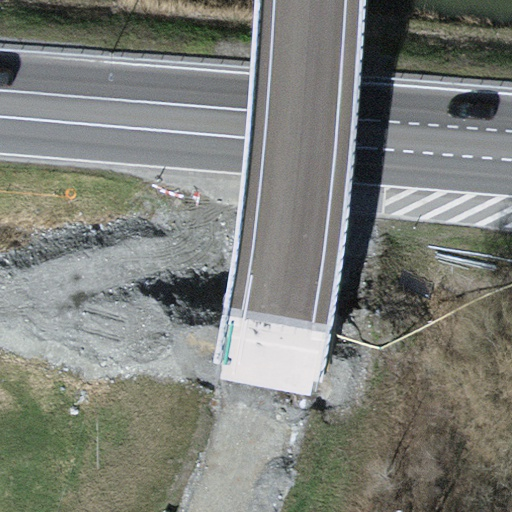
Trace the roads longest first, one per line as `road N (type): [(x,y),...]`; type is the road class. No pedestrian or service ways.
road 1 (tertiary): [(228,511),(273,331),(307,0)]
road 2 (primary): [(0,103),(511,147)]
